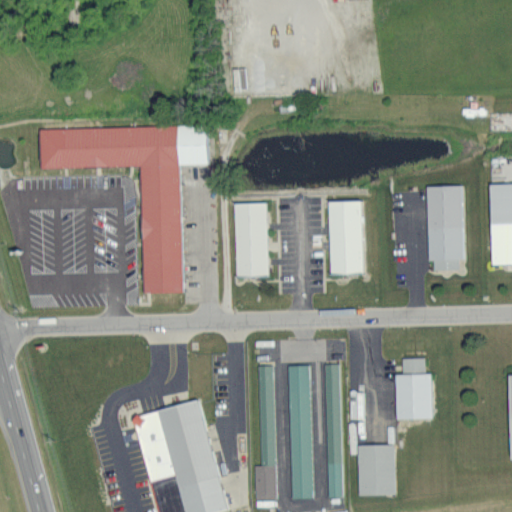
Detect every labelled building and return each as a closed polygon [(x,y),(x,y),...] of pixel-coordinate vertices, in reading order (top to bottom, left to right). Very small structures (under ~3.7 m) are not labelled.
[(147,168),(47,171),(46,131),(213,128),(214,167),(186,168),(189,296),(151,297),(147,168)] [(434,189),(468,188),(470,262),(436,263),(434,189)] [(335,205),(369,204),(371,278),(337,279),(335,205)] [(239,207),(274,206),(276,280),(241,281),(239,207)] [(499,226),(511,225),(511,269),(500,270),(499,226)] [(410,378),(409,361),(431,360),(432,377),(440,377),(442,420),(406,421),(404,378),(410,378)] [(334,499),(329,367),(345,367),(349,498),(334,499)] [(293,369),(315,368),(320,499),(298,500),(293,369)] [(259,467),(268,467),(264,369),(279,369),(284,501),(261,501),(259,467)] [(207,404),(213,426),(236,511),(164,511),(140,422),(207,404)] [(365,449),(398,447),(403,447),(404,498),(367,499),(365,449)]
